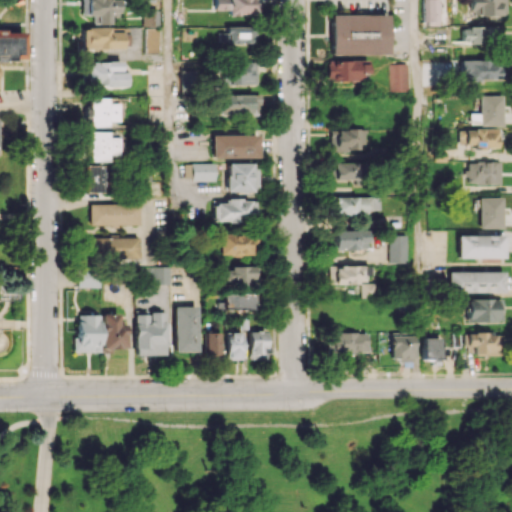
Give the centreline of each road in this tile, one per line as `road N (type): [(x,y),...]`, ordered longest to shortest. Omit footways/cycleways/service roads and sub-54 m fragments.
road 1 (tertiary): [(511,387),(0,396)]
road 2 (residential): [(44,0),(44,396)]
road 3 (residential): [(292,0),(291,393)]
